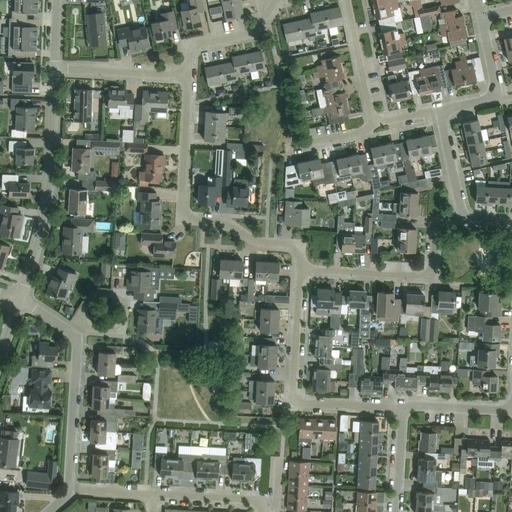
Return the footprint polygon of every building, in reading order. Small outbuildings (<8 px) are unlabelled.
[(11,11),(11,19),(27,19),(27,12),(37,13),(37,1),(16,0),(13,0),(14,11),(11,11)] [(181,10),(184,28),(200,25),(198,12),(205,10),(202,0),(186,0),(189,9),(181,10)] [(418,10),(416,0),(410,0),(408,0),(409,7),(413,6),(415,17),(420,16),(418,10)] [(439,6),(422,9),(420,0),(416,0),(418,10),(420,16),(424,16),(428,15),(441,12),(439,6)] [(222,6),(225,20),(243,16),(240,2),(222,6)] [(378,19),(379,25),(395,22),(401,20),(399,7),(398,7),(397,3),(373,8),(375,19),(378,19)] [(339,7),(324,10),(328,28),(343,25),(339,7)] [(456,9),(441,12),(442,19),(438,20),(439,25),(440,31),(464,26),(462,15),(458,16),(456,9)] [(310,13),(311,18),(315,36),(314,31),(328,28),(324,10),(310,13)] [(151,23),(153,29),(155,39),(170,35),(169,30),(176,29),(172,11),(161,14),(162,21),(151,23)] [(102,13),(87,15),(90,46),(105,44),(102,13)] [(430,25),(428,15),(424,16),(420,16),(422,26),(430,25)] [(422,32),(419,17),(413,18),(417,33),(422,32)] [(311,18),(297,21),(301,39),(315,36),(311,18)] [(7,19),(6,37),(14,38),(36,38),(36,37),(37,37),(38,29),(36,29),(36,26),(26,26),(27,19),(11,19),(9,19),(7,19)] [(286,42),(287,42),(301,39),(297,21),(283,24),(286,42)] [(398,34),(395,22),(379,25),(381,32),(378,32),(381,44),(405,38),(403,33),(398,34)] [(450,47),(457,46),(466,44),(465,37),(467,37),(464,26),(440,31),(441,36),(448,35),(450,47)] [(129,44),(130,50),(137,49),(148,46),(146,36),(144,28),(131,30),(130,28),(117,30),(120,46),(129,44)] [(511,36),(503,39),(506,50),(511,48),(511,36)] [(6,37),(6,57),(8,57),(25,57),(26,50),(35,50),(36,50),(36,38),(14,38),(6,37)] [(405,38),(381,44),(383,55),(386,54),(387,61),(405,57),(404,50),(401,50),(400,45),(406,44),(405,38)] [(483,38),(475,38),(476,46),(484,45),(483,38)] [(318,71),(312,72),(313,73),(341,67),(339,55),(337,56),(336,50),(320,53),(321,59),(322,65),(317,66),(318,71)] [(264,69),(261,51),(246,54),(250,72),(264,69)] [(232,57),(233,62),(237,80),(237,79),(236,75),(250,72),(246,54),(232,57)] [(476,83),(474,71),(480,70),(477,60),(471,61),(472,65),(467,66),(465,55),(460,56),(461,61),(460,61),(465,84),(465,85),(476,83)] [(406,68),(405,58),(387,62),(390,72),(406,68)] [(454,85),(454,87),(465,85),(465,84),(460,61),(455,62),(456,68),(444,71),(447,87),(454,85)] [(12,62),(12,75),(13,75),(12,92),(27,92),(28,83),(31,83),(31,78),(33,78),(33,63),(12,62)] [(233,62),(219,65),(222,83),(237,80),(233,62)] [(219,65),(204,68),(208,85),(222,83),(219,65)] [(430,67),(425,69),(429,92),(432,91),(432,92),(441,90),(440,88),(447,87),(444,71),(442,65),(430,67)] [(322,82),(324,89),(341,85),(340,78),(344,78),(341,67),(313,73),(314,78),(325,76),(326,81),(322,82)] [(425,69),(419,70),(419,69),(407,72),(409,78),(408,78),(412,94),(418,93),(419,95),(430,93),(429,92),(425,69)] [(293,83),(305,81),(303,75),(292,78),(291,78),(292,84),(293,83)] [(395,75),(388,76),(389,84),(393,101),(409,97),(406,84),(406,81),(396,83),(395,75)] [(320,108),(323,107),(347,102),(345,91),(343,91),(341,85),(324,89),(316,91),(320,108)] [(92,90),(75,89),(74,121),(91,122),(92,90)] [(108,100),(108,106),(120,107),(120,111),(120,117),(131,117),(132,112),(132,104),(133,94),(126,93),(126,90),(118,89),(118,91),(109,90),(108,100)] [(147,111),(166,112),(167,92),(143,91),(142,105),(135,104),(135,120),(147,121),(147,111)] [(26,107),(26,99),(10,98),(10,110),(16,110),(15,129),(34,130),(35,107),(26,107)] [(329,124),(349,120),(347,114),(349,113),(347,102),(323,107),(320,108),(311,109),(312,115),(314,116),(324,114),(325,113),(326,113),(327,117),(328,117),(329,124)] [(204,126),(224,127),(225,113),(205,111),(204,126)] [(460,129),(462,134),(480,130),(477,119),(462,122),(463,128),(460,129)] [(134,130),(133,130),(132,136),(133,136),(133,138),(133,142),(143,143),(144,138),(136,138),(136,122),(134,122),(134,123),(133,123),(133,128),(134,128),(134,130)] [(224,141),(224,127),(204,126),(204,140),(224,141)] [(125,130),(125,141),(132,142),(133,130),(125,130)] [(467,145),(482,142),(480,130),(462,134),(463,140),(466,139),(467,145)] [(431,153),(427,135),(416,138),(420,155),(431,153)] [(406,140),(409,158),(420,155),(416,138),(406,140)] [(119,155),(119,151),(120,142),(92,140),(93,141),(92,150),(106,150),(106,154),(119,155)] [(16,154),(16,163),(33,163),(33,148),(26,148),(26,141),(16,141),(9,141),(8,151),(13,151),(12,154),(16,154)] [(146,143),(143,143),(133,142),(120,142),(119,151),(146,152),(146,143)] [(467,145),(468,150),(465,150),(466,156),(484,152),(482,142),(467,145)] [(404,167),(403,161),(399,143),(393,145),(392,143),(381,145),(386,168),(395,166),(395,169),(404,167)] [(263,151),(264,145),(243,144),(243,150),(226,150),(223,150),(221,184),(228,185),(230,154),(235,154),(235,158),(247,159),(248,150),(263,151)] [(370,147),(374,166),(376,166),(377,169),(386,168),(381,145),(370,147)] [(77,179),(88,180),(90,149),(73,148),(72,170),(78,171),(77,179)] [(215,193),(221,194),(221,184),(223,150),(216,149),(214,177),(207,177),(207,186),(199,185),(198,202),(214,203),(215,193)] [(467,161),(470,160),(472,166),(487,163),(484,152),(466,156),(467,161)] [(139,180),(139,186),(148,186),(148,180),(151,180),(161,181),(162,164),(163,165),(164,156),(154,155),(145,154),(144,171),(143,180),(139,180)] [(334,182),(351,178),(347,156),(343,157),(343,154),(336,156),(337,158),(336,159),(336,160),(330,162),(334,182)] [(347,156),(351,178),(360,177),(361,180),(366,181),(370,180),(367,165),(365,154),(358,156),(358,154),(347,156)] [(319,158),(308,161),(311,178),(313,186),(324,183),(324,184),(334,182),(330,162),(320,164),(319,158)] [(408,160),(403,161),(404,167),(407,182),(410,182),(415,180),(413,169),(410,169),(408,160)] [(301,181),(311,178),(308,161),(297,163),(297,165),(286,168),(285,183),(285,186),(301,182),(301,181)] [(440,168),(432,170),(434,177),(441,175),(440,168)] [(9,189),(9,197),(28,197),(29,183),(14,183),(15,175),(2,174),(1,189),(9,189)] [(379,176),(370,178),(370,180),(372,190),(380,188),(381,188),(380,182),(379,176)] [(416,180),(410,182),(411,189),(428,185),(427,178),(425,179),(416,180)] [(226,204),(246,205),(247,195),(249,195),(251,194),(251,190),(249,188),(247,188),(248,180),(233,179),(233,187),(227,186),(226,204)] [(117,182),(95,181),(95,190),(117,191),(117,182)] [(285,188),(285,198),(294,198),(294,186),(290,186),(290,189),(285,188)] [(481,205),(487,205),(488,187),(476,186),(475,202),(481,202),(481,205)] [(487,205),(492,206),(492,203),(498,203),(498,187),(488,187),(487,205)] [(503,203),(502,206),(509,206),(510,188),(498,187),(498,203),(503,203)] [(74,214),(74,219),(85,220),(86,189),(70,188),(68,213),(74,214)] [(342,191),(336,193),(338,202),(347,200),(346,193),(342,191)] [(139,227),(160,228),(160,214),(157,214),(158,201),(155,201),(156,193),(138,192),(137,200),(141,200),(139,227)] [(400,203),(417,204),(418,193),(407,193),(400,192),(400,203)] [(372,193),(364,195),(355,197),(355,202),(373,198),(372,193)] [(348,205),(347,200),(338,202),(337,208),(348,205)] [(285,224),(292,225),(308,225),(309,209),(300,208),(301,202),(286,201),(285,224)] [(417,205),(417,204),(400,203),(393,203),(393,212),(399,212),(399,215),(416,216),(416,215),(419,215),(420,206),(417,205)] [(0,231),(0,233),(18,237),(21,226),(18,226),(20,215),(17,215),(18,208),(1,205),(0,212),(4,213),(0,231)] [(381,221),(396,221),(396,215),(381,214),(381,218),(376,218),(376,213),(372,213),(372,220),(381,220),(381,221)] [(337,236),(336,248),(342,248),(341,251),(352,252),(353,234),(354,234),(354,226),(355,222),(343,222),(343,215),(338,215),(337,230),(337,236)] [(62,253),(72,253),(80,254),(81,231),(92,231),(93,220),(85,220),(74,219),(71,219),(71,227),(64,227),(62,253)] [(353,234),(352,252),(364,252),(365,235),(362,234),(362,226),(354,226),(354,234),(353,234)] [(397,240),(415,241),(416,229),(398,228),(397,240)] [(131,246),(132,231),(122,231),(121,245),(131,246)] [(142,233),(141,244),(154,245),(153,256),(159,256),(173,257),(174,257),(175,242),(161,241),(162,234),(152,234),(142,233)] [(397,251),(414,252),(415,241),(397,240),(397,251)] [(0,269),(3,270),(10,246),(0,243),(0,269)] [(229,285),(230,278),(231,260),(220,259),(219,277),(221,277),(221,279),(220,284),(229,285)] [(242,261),(231,260),(230,278),(229,285),(238,286),(239,278),(241,278),(242,261)] [(256,261),(255,279),(266,280),(267,262),(256,261)] [(267,262),(266,280),(277,280),(278,262),(267,262)] [(131,289),(134,289),(134,298),(152,299),(153,287),(156,287),(157,267),(138,266),(137,270),(136,270),(136,271),(132,271),(131,289)] [(52,277),(47,293),(65,299),(70,283),(74,284),(77,275),(58,269),(56,278),(51,276),(50,276),(52,277)] [(212,279),(211,299),(220,299),(220,284),(221,279),(212,279)] [(311,295),(310,306),(316,307),(316,315),(328,316),(329,312),(330,312),(339,313),(340,304),(340,295),(340,293),(333,293),(333,290),(317,289),(317,295),(311,295)] [(359,315),(360,315),(359,331),(359,337),(368,338),(371,296),(365,295),(365,291),(350,291),(349,305),(360,306),(359,315)] [(431,295),(431,306),(430,313),(438,313),(453,314),(453,307),(454,292),(439,291),(438,295),(431,295)] [(377,292),(376,313),(399,314),(400,299),(393,299),(393,293),(377,292)] [(480,315),(490,315),(500,316),(501,307),(496,306),(497,293),(479,292),(478,308),(481,308),(480,315)] [(406,307),(405,313),(414,314),(414,315),(422,316),(423,306),(423,295),(406,294),(406,304),(406,307)] [(265,295),(265,302),(277,302),(283,303),(283,296),(277,295),(265,295)] [(182,303),(181,303),(165,303),(159,303),(159,311),(162,311),(163,311),(177,312),(177,311),(181,311),(182,303)] [(65,306),(64,312),(72,315),(74,309),(65,306)] [(196,323),(197,306),(189,306),(188,323),(196,323)] [(421,318),(420,340),(428,341),(430,318),(430,313),(431,306),(423,306),(422,316),(422,318),(421,318)] [(260,319),(278,320),(278,309),(260,308),(260,319)] [(162,319),(163,311),(162,311),(159,311),(155,311),(155,310),(139,309),(138,330),(154,331),(153,335),(162,335),(162,319)] [(489,318),(490,318),(468,316),(467,331),(474,331),(474,332),(478,332),(478,338),(499,339),(500,325),(488,325),(489,318)] [(430,318),(428,341),(436,341),(437,341),(438,319),(437,319),(430,318)] [(259,331),(277,332),(278,320),(260,319),(259,331)] [(315,335),(314,345),(331,346),(331,335),(333,335),(334,330),(321,329),(321,335),(315,335)] [(351,341),(351,347),(358,348),(359,337),(359,331),(355,331),(354,341),(351,341)] [(32,355),(31,366),(49,367),(50,360),(56,361),(57,347),(48,346),(48,342),(39,342),(38,356),(32,355)] [(478,356),(470,355),(469,365),(485,366),(485,367),(487,367),(487,366),(494,366),(495,353),(498,353),(498,344),(481,343),(481,348),(478,348),(478,356)] [(258,354),(276,355),(276,345),(258,344),(258,354)] [(99,352),(98,363),(115,364),(116,353),(122,354),(122,346),(106,345),(106,352),(99,352)] [(320,357),(319,362),(341,363),(342,357),(330,357),(331,346),(314,345),(313,357),(320,357)] [(370,394),(371,375),(363,375),(362,348),(357,348),(355,374),(355,387),(360,387),(360,393),(370,394)] [(268,367),(275,367),(276,355),(258,354),(257,366),(266,367),(266,368),(268,368),(268,367)] [(382,376),(371,375),(370,394),(382,394),(382,382),(388,383),(389,368),(390,357),(382,356),(381,369),(383,369),(382,376)] [(394,389),(405,390),(406,373),(406,367),(407,358),(400,357),(399,372),(395,372),(395,369),(389,368),(388,383),(394,383),(394,389)] [(456,386),(457,376),(457,372),(451,371),(450,376),(445,376),(445,372),(447,372),(448,361),(440,361),(440,366),(439,391),(450,392),(450,386),(456,386)] [(312,378),(330,379),(330,369),(341,370),(341,363),(319,362),(319,369),(313,369),(312,378)] [(97,374),(114,375),(115,364),(98,363),(97,374)] [(422,384),(423,365),(417,365),(416,373),(406,373),(405,390),(416,390),(416,384),(422,384)] [(440,366),(423,365),(422,384),(428,385),(428,391),(439,391),(440,366)] [(467,369),(457,368),(457,372),(457,376),(467,377),(467,369)] [(51,371),(33,369),(32,382),(35,382),(34,390),(30,389),(30,406),(29,412),(48,414),(49,408),(50,391),(46,390),(47,382),(50,383),(51,371)] [(496,391),(497,377),(489,376),(489,370),(473,369),(472,383),(480,384),(480,390),(496,391)] [(329,392),(330,379),(312,378),(312,391),(329,392)] [(109,398),(116,398),(118,381),(99,380),(99,386),(93,386),(92,397),(109,398)] [(256,391),(274,392),(274,381),(257,380),(256,391)] [(151,390),(151,383),(143,383),(142,391),(151,391),(151,390)] [(255,402),(263,403),(273,403),(274,392),(256,391),(255,402)] [(97,414),(100,414),(118,415),(127,416),(127,410),(114,409),(115,404),(109,403),(109,398),(92,397),(91,408),(97,408),(97,414)] [(118,415),(100,414),(100,420),(91,419),(90,431),(106,432),(106,431),(117,432),(117,418),(118,415)] [(339,431),(347,431),(348,415),(340,415),(339,431)] [(298,437),(299,437),(310,438),(312,419),(299,418),(298,437)] [(324,419),(312,419),(310,438),(323,438),(324,419)] [(336,420),(324,419),(323,438),(335,439),(336,420)] [(360,432),(377,433),(378,422),(361,420),(360,432)] [(0,464),(13,466),(14,466),(15,456),(16,456),(18,439),(16,439),(17,432),(2,430),(1,437),(0,437),(0,464)] [(116,449),(117,432),(106,431),(106,432),(90,431),(89,442),(99,442),(98,448),(116,449)] [(359,443),(377,444),(377,433),(360,432),(359,443)] [(419,444),(418,450),(435,451),(436,433),(421,432),(420,444),(419,444)] [(461,445),(460,454),(460,468),(466,468),(466,458),(467,459),(467,457),(477,457),(478,439),(467,439),(467,445),(461,445)] [(489,440),(478,439),(477,457),(477,466),(494,467),(494,460),(495,447),(489,446),(489,440)] [(494,460),(501,461),(501,458),(511,459),(511,444),(511,441),(501,441),(501,447),(495,447),(494,460)] [(232,451),(232,443),(197,442),(196,449),(232,451)] [(359,454),(376,455),(377,444),(359,443),(359,454)] [(89,465),(92,465),(114,466),(115,460),(116,449),(98,448),(95,448),(94,454),(93,454),(93,455),(90,454),(89,465)] [(302,448),(302,458),(310,458),(310,449),(310,448),(302,448)] [(160,476),(171,476),(172,459),(166,459),(166,453),(155,452),(154,469),(160,470),(160,476)] [(178,459),(172,459),(171,476),(182,477),(182,471),(189,471),(190,454),(178,453),(178,459)] [(196,478),(207,478),(208,454),(202,453),(202,455),(190,454),(189,471),(196,472),(196,478)] [(418,458),(417,469),(435,471),(436,460),(445,460),(445,454),(424,453),(424,459),(418,458)] [(226,455),(208,454),(207,478),(218,479),(218,473),(225,473),(226,455)] [(358,465),(376,466),(376,455),(359,454),(358,465)] [(231,480),(243,481),(244,457),(233,457),(233,460),(226,460),(227,455),(226,455),(225,473),(232,474),(231,480)] [(244,457),(243,481),(254,481),(254,475),(260,476),(261,458),(250,458),(244,457)] [(40,487),(45,488),(54,489),(58,461),(48,460),(47,473),(42,472),(40,487)] [(308,474),(308,462),(289,461),(289,473),(308,474)] [(95,482),(113,483),(114,472),(114,466),(92,465),(91,476),(96,476),(95,482)] [(358,476),(375,477),(376,466),(358,465),(358,476)] [(457,479),(456,466),(448,466),(448,480),(457,479)] [(436,487),(441,488),(441,487),(441,471),(435,471),(417,469),(417,480),(423,481),(422,486),(436,487)] [(288,485),(307,486),(308,474),(289,473),(288,485)] [(357,487),(374,488),(375,477),(358,476),(357,487)] [(483,490),(492,490),(493,483),(493,482),(484,482),(483,490)] [(288,497),(307,498),(307,486),(288,485),(288,497)] [(415,503),(440,504),(443,504),(444,487),(441,487),(441,488),(436,487),(422,486),(422,492),(416,492),(415,503)] [(18,492),(0,491),(0,511),(15,511),(16,499),(18,499),(18,492)] [(357,491),(356,503),(375,504),(376,492),(357,491)] [(287,509),(297,510),(306,510),(307,498),(288,497),(287,509)] [(375,511),(375,504),(356,503),(355,511),(375,511)] [(432,511),(433,511),(444,511),(444,504),(443,504),(440,504),(415,503),(414,511),(432,511)]
